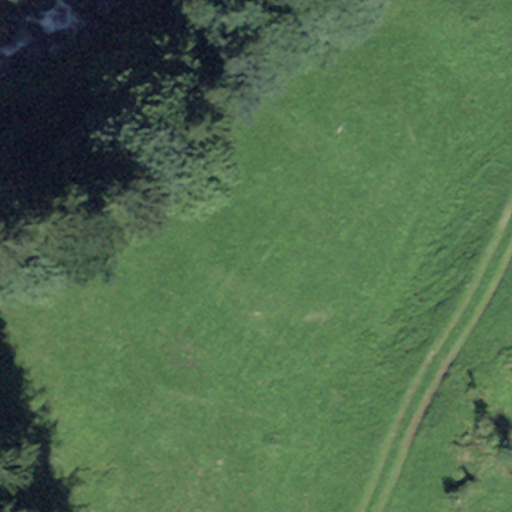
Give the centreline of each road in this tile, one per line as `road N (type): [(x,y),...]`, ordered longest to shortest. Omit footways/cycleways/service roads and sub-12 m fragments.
road 1 (track): [(367,511),(511,220)]
road 2 (track): [(201,0),(155,54),(0,168)]
